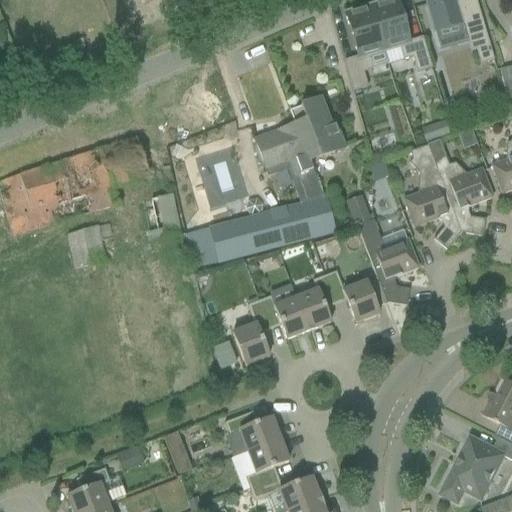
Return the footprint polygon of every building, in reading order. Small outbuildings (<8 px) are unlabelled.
[(377,6),(369,9),(383,53),(398,49),(402,63),(411,60),(416,75),(430,70),(421,40),(408,44),(395,1),(389,3),(387,0),(385,0),(376,3),(377,6)] [(423,0),(433,34),(462,26),(470,53),(474,52),(479,67),(493,63),(474,0),(423,0)] [(383,53),(369,9),(362,11),(361,7),(349,11),(350,14),(344,16),(356,59),(343,63),(352,94),(367,89),(363,74),(372,72),(368,58),(383,53)] [(74,54),(77,53),(84,51),(81,41),(71,44),(74,54)] [(289,112),(288,113),(293,127),(305,157),(319,152),(322,158),(342,150),(333,125),(328,127),(318,101),(299,108),(299,109),(289,113),(289,112)] [(444,124),(434,128),(439,141),(449,137),(444,124)] [(293,127),(277,133),(278,135),(256,143),(255,141),(254,142),(265,171),(288,162),(305,204),(185,237),(195,272),(336,233),(324,199),(322,200),(308,163),(307,163),(293,127)] [(148,180),(141,160),(135,141),(0,183),(0,201),(12,240),(31,234),(116,208),(111,191),(148,180)] [(511,142),(505,146),(505,162),(490,168),(494,178),(501,197),(511,192),(511,142)] [(492,200),(484,182),(480,172),(465,178),(454,165),(447,167),(438,143),(425,147),(426,149),(460,235),(482,239),(485,222),(466,219),(468,209),(492,200)] [(426,149),(408,154),(411,162),(408,165),(417,174),(417,196),(402,202),(406,211),(413,230),(437,221),(445,227),(433,242),(446,253),(460,235),(426,149)] [(139,204),(147,241),(179,234),(171,197),(139,204)] [(354,230),(356,229),(370,224),(360,199),(344,205),(354,230)] [(418,270),(407,242),(405,243),(383,251),(379,241),(372,223),(370,224),(356,229),(366,257),(376,280),(378,287),(386,306),(387,306),(404,308),(406,306),(409,292),(392,289),(394,279),(418,270)] [(65,238),(72,272),(103,265),(96,229),(65,238)] [(335,274),(323,279),(332,303),(343,298),(354,327),(378,318),(375,310),(365,284),(343,293),(335,274)] [(322,307),(332,303),(323,279),(312,283),(316,293),(295,301),(307,334),(329,326),(322,307)] [(307,334),(295,301),(274,309),(270,299),(258,303),(267,328),(278,323),(285,342),(307,334)] [(257,332),(267,328),(258,303),(247,308),(254,327),(231,336),(244,369),(268,360),(257,332)] [(511,382),(508,384),(505,382),(497,398),(493,396),(482,418),(511,433),(511,382)] [(223,425),(228,438),(237,434),(246,455),(279,442),(271,420),(252,428),(247,416),(223,425)] [(441,497),(457,505),(464,493),(481,502),(503,459),(511,463),(511,447),(498,440),(492,452),(470,441),(441,497)] [(287,464),(279,442),(246,455),(254,476),(244,480),(248,492),(273,482),(269,472),(287,464)] [(137,452),(116,460),(121,474),(142,465),(137,452)] [(99,487),(109,484),(104,471),(80,480),(84,492),(65,499),(70,511),(97,511),(107,508),(99,487)] [(277,493),(273,482),(248,492),(253,503),(277,494),(284,511),(292,511),(319,502),(311,480),(277,493)] [(474,511),(477,511),(482,503),(466,496),(462,506),(474,511)] [(511,511),(511,498),(503,502),(506,511),(511,511)] [(322,511),(319,502),(292,511),(322,511)]
